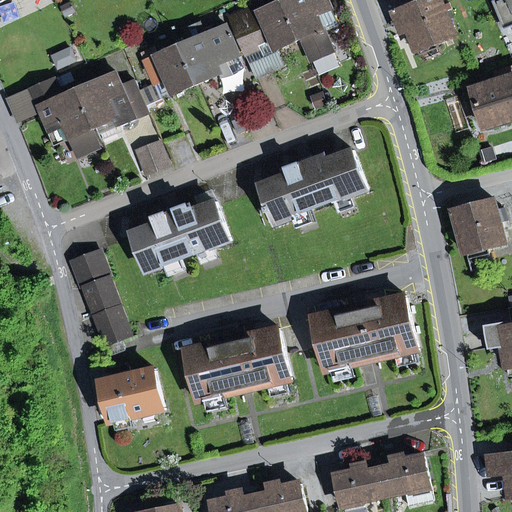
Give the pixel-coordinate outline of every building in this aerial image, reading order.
[(333,9),(328,0),(288,0),(285,1),(302,39),(304,38),(313,59),(334,50),(325,29),(319,15),(333,9)] [(436,39),(438,43),(457,35),(442,0),(432,0),(397,14),(404,31),(410,28),(418,46),(436,39)] [(511,0),(501,0),(496,2),(506,28),(511,25),(511,0)] [(277,52),(278,49),(302,39),(285,1),(249,16),(246,11),(231,17),(246,50),(260,45),(264,55),(267,56),(277,52)] [(325,29),(339,24),(333,9),(319,15),(325,29)] [(189,31),(194,41),(183,46),(200,84),(223,74),(225,78),(247,69),(229,26),(207,36),(202,25),(189,31)] [(421,54),(439,47),(438,43),(436,39),(418,46),(421,54)] [(258,77),(285,65),(278,49),(277,52),(267,56),(264,55),(260,45),(246,50),(258,77)] [(170,79),(176,94),(200,84),(183,46),(146,61),(156,84),(170,79)] [(72,49),(54,57),(59,69),(78,61),(72,49)] [(486,127),(511,118),(511,70),(500,74),(502,82),(475,91),(486,127)] [(125,87),(120,73),(81,90),(98,128),(120,119),(123,127),(152,114),(138,81),(125,87)] [(100,146),(93,130),(98,128),(81,90),(64,98),(56,80),(32,90),(40,109),(44,107),(46,112),(53,129),(68,123),(81,154),(100,146)] [(20,123),(46,112),(44,107),(40,109),(32,90),(10,99),(20,123)] [(140,152),(148,174),(170,165),(162,144),(140,152)] [(352,196),(370,189),(355,151),(327,162),(326,158),(290,171),(291,175),(264,185),(279,224),(297,217),(298,217),(297,216),(313,210),(336,202),(352,196)] [(340,214),(357,208),(352,196),(336,202),(340,214)] [(216,248),(233,241),(218,202),(194,211),(193,207),(158,220),(160,224),(135,233),(150,271),(168,265),(184,258),(199,253),(214,247),(214,248),(216,248)] [(457,212),(468,253),(470,252),(490,247),(507,243),(497,202),(457,212)] [(301,229),(318,222),(313,210),(297,216),(298,217),(297,217),(301,229)] [(203,265),(220,259),(216,248),(214,248),(214,247),(199,253),(203,265)] [(471,258),(491,253),(490,247),(470,252),(471,258)] [(88,256),(98,283),(112,278),(102,251),(88,256)] [(74,262),(84,288),(85,288),(98,283),(88,256),(74,262)] [(172,277),(189,270),(184,258),(168,265),(172,277)] [(85,288),(96,317),(123,307),(112,278),(98,283),(85,288)] [(416,351),(421,350),(408,296),(317,318),(330,371),(335,370),(354,365),(393,356),(393,357),(397,356),(416,351)] [(107,347),(134,337),(123,307),(96,317),(107,347)] [(511,321),(488,326),(492,350),(507,347),(511,377),(511,376),(511,321)] [(290,382),(294,381),(281,329),(191,351),(203,402),(209,400),(228,396),(241,393),(270,387),(290,382)] [(400,368),(419,363),(416,351),(397,356),(400,368)] [(338,383),(357,378),(354,365),(335,370),(338,383)] [(115,370),(117,379),(133,375),(130,367),(115,370)] [(167,411),(157,370),(133,375),(117,379),(106,382),(115,423),(118,422),(135,418),(167,411)] [(273,398),(292,394),(290,382),(270,387),(273,398)] [(212,413),(231,408),(228,396),(209,400),(212,413)] [(120,431),(137,427),(135,418),(118,422),(120,431)] [(509,472),(511,492),(511,448),(509,449),(510,457),(495,459),(492,459),(494,474),(509,472)] [(495,459),(510,457),(509,449),(494,451),(495,459)] [(411,507),(436,501),(426,458),(409,462),(406,456),(395,459),(395,465),(383,467),(389,495),(407,491),(411,507)] [(365,502),(364,500),(389,495),(383,467),(372,470),(368,464),(357,467),(357,473),(340,477),(346,506),(365,502)] [(308,511),(303,485),(286,489),(283,484),(272,486),(271,492),(259,495),(263,511),(308,511)] [(263,511),(259,495),(247,497),(244,492),(234,494),(233,500),(216,504),(217,511),(263,511)]
